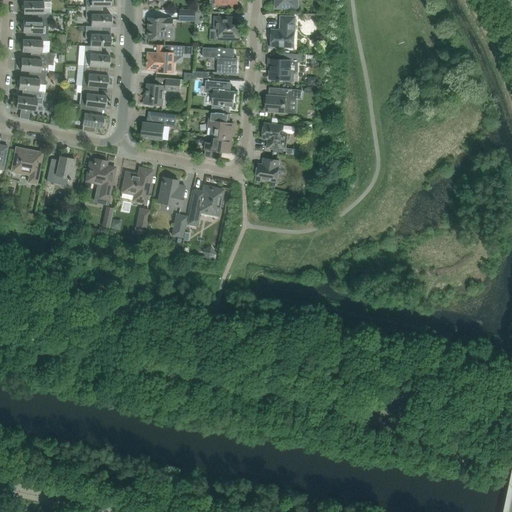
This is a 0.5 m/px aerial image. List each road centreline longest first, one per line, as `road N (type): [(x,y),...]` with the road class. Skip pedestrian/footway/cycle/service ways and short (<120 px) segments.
road 1 (residential): [(236,167),(256,0)]
road 2 (residential): [(118,135),(128,0)]
road 3 (residential): [(236,167),(132,150),(118,135)]
road 4 (unclassified): [(120,511),(0,484)]
road 5 (residential): [(118,135),(100,142),(0,121)]
